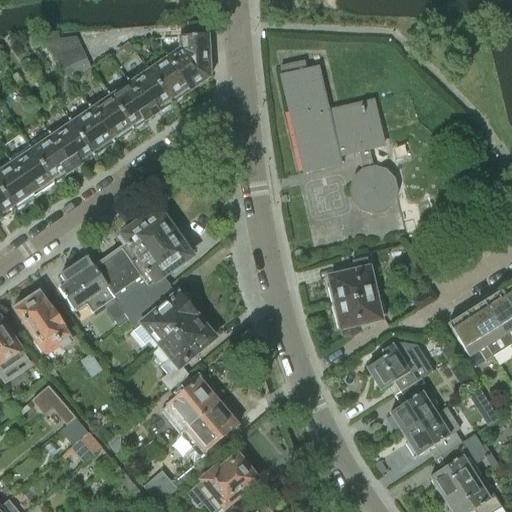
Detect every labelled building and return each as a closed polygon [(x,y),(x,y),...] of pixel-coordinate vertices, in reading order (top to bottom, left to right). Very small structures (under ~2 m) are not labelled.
[(57,33),(42,34),(43,42),(58,40),(57,33)] [(171,49),(164,54),(189,92),(209,79),(207,36),(178,38),(178,50),(174,53),(171,49)] [(69,81),(89,68),(75,38),(58,40),(43,42),(69,81)] [(189,92),(164,54),(144,67),(170,105),(189,92)] [(279,68),(304,173),(340,165),(338,157),(356,152),(361,173),(353,180),(349,191),(351,203),(359,211),(370,214),(381,211),(389,203),(393,191),(391,181),(383,173),(371,170),(367,150),(384,146),(380,129),(381,129),(378,116),(377,117),(373,101),(326,112),(316,69),(306,72),(304,63),(279,68)] [(170,105),(144,67),(133,75),(130,72),(122,77),(124,81),(150,119),(170,105)] [(150,119),(124,81),(105,94),(130,132),(150,119)] [(130,132),(105,94),(86,107),(111,145),(130,132)] [(111,145),(86,107),(65,121),(90,159),(111,145)] [(90,159),(65,121),(45,135),(71,172),(90,159)] [(71,172),(45,135),(25,148),(51,186),(71,172)] [(51,186),(25,148),(6,162),(31,199),(51,186)] [(31,199),(6,162),(0,165),(0,196),(11,213),(31,199)] [(0,219),(11,213),(0,196),(0,219)] [(186,259),(179,249),(184,246),(164,219),(160,222),(154,212),(140,221),(139,220),(126,229),(127,231),(116,239),(122,248),(120,250),(130,264),(139,278),(135,281),(112,298),(113,299),(116,303),(115,304),(122,315),(122,316),(127,322),(168,287),(161,279),(175,270),(173,268),(186,259)] [(103,262),(93,269),(101,281),(112,298),(135,281),(139,278),(130,264),(120,250),(103,262)] [(112,298),(101,281),(93,269),(86,258),(59,276),(65,285),(58,290),(62,296),(61,297),(63,300),(65,299),(73,311),(84,304),(91,314),(113,299),(112,298)] [(330,278),(335,304),(374,296),(368,270),(358,272),(356,270),(340,274),(338,276),(330,278)] [(511,283),(499,292),(511,312),(511,283)] [(134,330),(175,296),(168,287),(127,322),(134,330)] [(411,302),(417,312),(436,301),(430,290),(411,302)] [(511,312),(499,292),(481,303),(509,346),(511,343),(511,312)] [(158,348),(194,318),(195,317),(188,308),(190,307),(178,294),(175,296),(134,330),(133,332),(144,344),(150,339),(158,348)] [(17,308),(14,310),(42,352),(57,342),(61,348),(69,343),(60,329),(63,327),(50,309),(48,310),(38,296),(30,301),(29,300),(26,302),(24,299),(15,305),(17,308)] [(374,296),(335,304),(341,336),(352,337),(359,332),(359,328),(365,325),(368,327),(380,320),(374,296)] [(481,303),(464,314),(491,357),(509,346),(481,303)] [(491,357),(464,314),(446,325),(468,360),(479,353),(485,361),(491,357)] [(122,316),(112,323),(116,329),(127,322),(122,316)] [(184,364),(197,354),(196,352),(211,339),(194,318),(158,348),(155,350),(165,361),(159,366),(166,376),(160,381),(168,391),(173,386),(184,377),(186,376),(178,367),(183,363),(184,364)] [(24,361),(0,325),(0,375),(4,382),(18,372),(15,368),(24,361)] [(379,390),(394,381),(400,392),(422,379),(432,373),(417,348),(395,343),(382,352),(384,357),(365,368),(379,390)] [(90,376),(100,369),(91,356),(81,363),(90,376)] [(182,431),(217,402),(199,379),(191,386),(184,377),(173,386),(176,390),(170,396),(173,400),(159,412),(178,434),(182,431)] [(422,379),(400,392),(406,403),(389,414),(402,435),(434,416),(421,395),(429,391),(422,379)] [(48,388),(30,403),(43,418),(52,410),(60,403),(48,388)] [(479,389),(466,396),(472,405),(484,397),(479,389)] [(213,445),(237,425),(217,402),(182,431),(178,434),(172,439),(191,463),(197,458),(213,445)] [(60,403),(52,410),(66,425),(68,423),(74,419),(60,403)] [(511,427),(511,405),(502,411),(511,428),(511,427)] [(434,416),(402,435),(415,457),(433,446),(439,457),(461,444),(454,432),(447,436),(434,416)] [(66,425),(62,428),(75,444),(81,438),(87,434),(74,419),(68,423),(66,425)] [(81,438),(75,444),(88,460),(94,454),(100,449),(87,434),(81,438)] [(480,477),(473,466),(486,458),(473,436),(461,444),(439,457),(446,467),(429,478),(442,500),(474,480),(480,477)] [(204,465),(220,452),(213,445),(197,458),(204,465)] [(247,489),(256,481),(247,471),(250,468),(239,455),(218,472),(215,470),(202,481),(196,485),(185,495),(198,510),(203,506),(207,511),(218,511),(224,508),(236,498),(239,502),(250,493),(247,489)] [(172,482),(167,482),(173,490),(204,465),(197,458),(191,463),(191,466),(190,465),(189,465),(188,465),(187,465),(186,466),(186,467),(186,468),(187,469),(184,472),(183,471),(182,471),(180,471),(180,472),(179,473),(179,474),(180,475),(176,478),(176,477),(174,477),(173,477),(172,478),(172,479),(172,480),(173,481),(172,482)] [(113,465),(102,474),(111,483),(116,479),(121,484),(126,480),(113,465)] [(140,486),(155,504),(173,490),(167,482),(159,472),(140,486)] [(139,495),(126,480),(121,484),(134,499),(135,498),(139,495)] [(474,480),(442,500),(449,511),(471,511),(472,511),(493,511),(500,508),(493,497),(487,501),(474,480)] [(139,496),(131,503),(139,511),(142,509),(144,511),(150,511),(153,510),(141,495),(139,496)]
